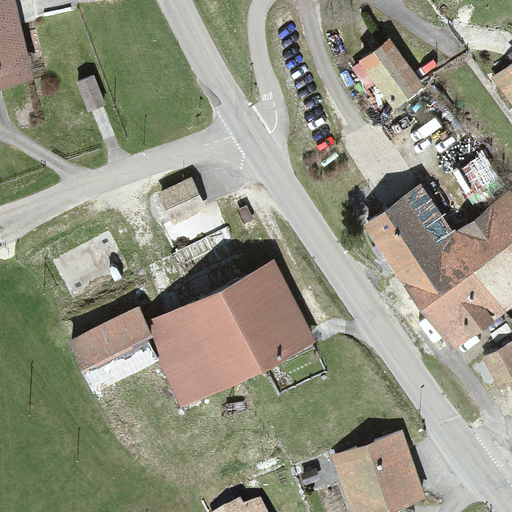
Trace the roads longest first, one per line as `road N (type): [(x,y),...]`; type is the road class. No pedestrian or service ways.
road 1 (tertiary): [(178,0),(255,140),(511,511)]
road 2 (track): [(255,140),(133,171),(0,224)]
